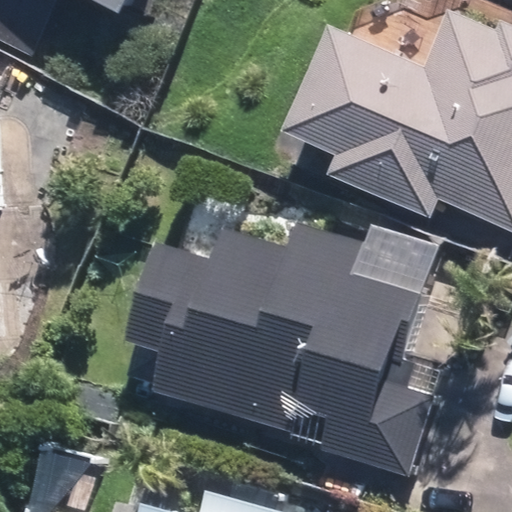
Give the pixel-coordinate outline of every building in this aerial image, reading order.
[(0,0),(0,31),(40,55),(73,0),(129,0),(155,14),(162,0),(0,0)] [(511,16),(489,6),(462,60),(375,17),(322,125),(374,150),(365,169),(455,214),(465,195),(511,218),(511,16)] [(6,329),(16,327),(14,213),(31,214),(29,174),(16,173),(15,108),(0,108),(0,336),(7,336),(6,329)] [(194,236),(146,372),(429,471),(456,394),(426,383),(433,358),(420,354),(460,242),(396,220),(390,241),(332,220),(323,245),(259,222),(248,254),(194,236)] [(319,511),(320,510),(238,486),(232,509),(191,497),(186,511),(319,511)]
